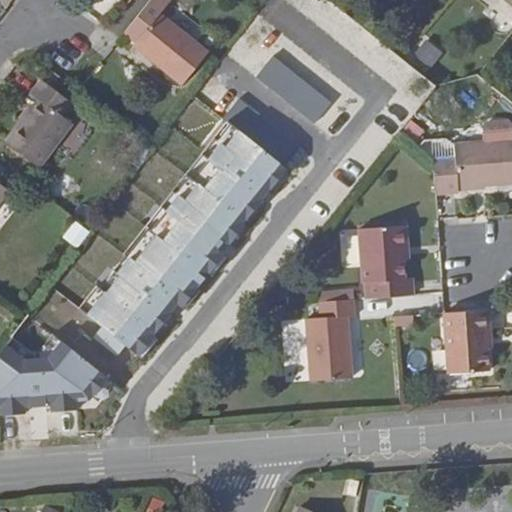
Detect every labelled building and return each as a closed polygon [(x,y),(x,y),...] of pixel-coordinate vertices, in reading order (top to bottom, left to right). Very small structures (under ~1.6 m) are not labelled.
[(160,13),(171,1),(169,0),(149,0),(124,33),(136,43),(133,46),(182,86),(209,52),(160,13)] [(260,84),(290,48),(260,23),(230,59),(260,84)] [(431,68),(443,50),(425,38),(413,56),(431,68)] [(21,122),(5,142),(40,168),(55,146),(73,124),(65,118),(75,106),(75,105),(41,79),(30,93),(37,100),(30,110),(21,122)] [(73,124),(55,146),(66,155),(87,127),(85,113),(75,106),(65,118),(73,124)] [(153,364),(284,160),(221,119),(161,213),(178,223),(166,241),(144,228),(85,321),(153,364)] [(489,141),(511,138),(511,119),(487,122),(489,141)] [(454,144),(455,156),(433,158),(436,194),(459,192),(459,187),(511,183),(511,138),(489,141),(454,144)] [(76,249),(90,232),(76,221),(62,237),(76,249)] [(358,232),(362,283),(364,283),(365,298),(414,295),(412,281),(403,282),(400,251),(408,251),(406,228),(358,232)] [(408,251),(400,251),(402,267),(409,266),(408,251)] [(287,286),(288,304),(307,302),(305,284),(287,286)] [(317,299),(352,297),(351,290),(317,292),(317,299)] [(353,299),(319,301),(320,318),(306,319),(311,381),(352,377),(347,317),(354,317),(353,299)] [(443,313),(448,374),(490,371),(485,310),(443,313)] [(414,315),(395,316),(395,327),(415,326),(414,315)] [(13,338),(0,356),(0,410),(24,428),(43,400),(77,424),(109,378),(50,337),(37,355),(13,338)]
